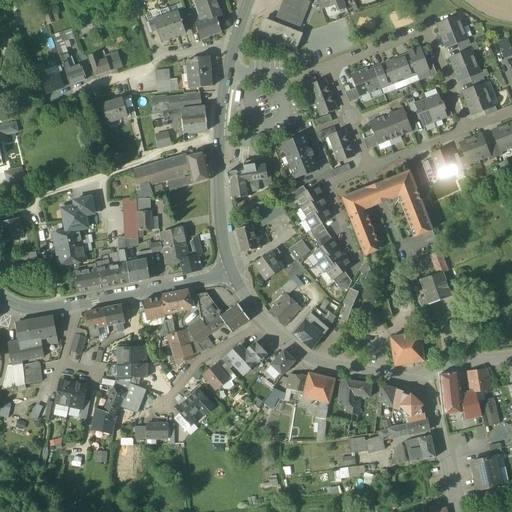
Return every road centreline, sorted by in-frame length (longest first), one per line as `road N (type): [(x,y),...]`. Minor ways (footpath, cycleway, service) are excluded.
road 1 (residential): [(0,210),(219,137)]
road 2 (residential): [(329,66),(424,30),(465,130)]
road 3 (tertiary): [(412,380),(311,364),(263,324)]
road 4 (tertiary): [(234,274),(76,307)]
road 5 (residential): [(16,511),(39,463),(46,397),(60,366)]
road 6 (tertiary): [(460,511),(434,405),(412,380)]
road 7 (tertiary): [(234,274),(223,236),(219,137)]
road 8 (residential): [(159,410),(196,361),(263,324)]
road 9 (residential): [(369,169),(327,184),(357,263)]
